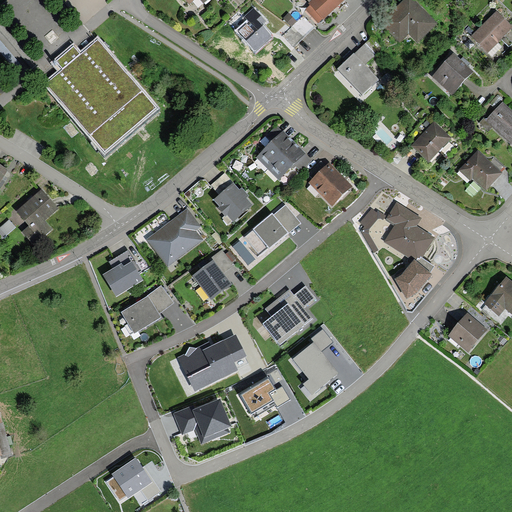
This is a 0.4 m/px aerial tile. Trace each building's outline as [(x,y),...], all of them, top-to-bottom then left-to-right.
[(308,0),(313,5),(307,10),(320,23),(344,0),(308,0)] [(415,42),(431,26),(407,1),(382,26),(398,42),(406,34),(415,42)] [(239,35),(255,53),(271,39),(261,28),(265,24),(254,12),(247,18),(252,23),(239,35)] [(496,15),(472,38),(487,53),(510,30),(496,15)] [(44,88),(103,157),(155,114),(96,43),(79,57),(73,50),(55,66),(61,72),(44,88)] [(449,57),(431,76),(449,94),(467,75),(449,57)] [(338,71),(360,95),(374,82),(352,58),(338,71)] [(511,116),(502,107),(488,123),(511,144),(511,116)] [(446,139),(432,126),(412,148),(426,161),(446,139)] [(281,138),(260,158),(279,178),(300,158),(281,138)] [(484,191),(498,175),(476,155),(462,171),(484,191)] [(349,189),(320,163),(308,177),(313,181),(309,185),(333,207),(349,189)] [(223,198),(215,206),(234,226),(251,209),(222,179),(213,188),(223,198)] [(58,213),(42,194),(18,215),(30,229),(23,235),(33,247),(46,235),(40,228),(58,213)] [(299,226),(285,208),(254,234),(268,252),(299,226)] [(398,284),(416,296),(433,270),(419,260),(431,241),(414,229),(418,223),(396,208),(388,220),(397,226),(384,246),(411,264),(398,284)] [(382,220),(371,212),(360,224),(363,228),(360,231),(373,254),(379,251),(370,235),(382,220)] [(187,214),(149,242),(168,267),(200,242),(192,233),(198,228),(187,214)] [(14,229),(8,222),(0,228),(0,240),(0,241),(14,229)] [(127,252),(108,264),(114,275),(105,281),(116,300),(140,286),(130,269),(135,266),(127,252)] [(212,264),(195,277),(213,300),(230,287),(221,275),(232,266),(222,254),(211,262),(212,264)] [(511,281),(506,276),(484,303),(499,316),(505,309),(511,314),(511,281)] [(314,299),(305,288),(294,297),(290,292),(267,310),(273,318),(264,325),(280,344),(311,319),(303,308),(314,299)] [(149,301),(123,316),(135,335),(160,319),(158,316),(173,305),(161,289),(148,298),(149,301)] [(462,321),(448,337),(466,352),(479,336),(462,321)] [(186,362),(196,385),(246,363),(235,340),(186,362)] [(339,373),(313,342),(293,359),(310,379),(303,384),(312,395),(339,373)] [(275,389),(269,378),(240,395),(251,413),(273,400),(269,393),(275,389)] [(230,427),(220,403),(195,413),(206,437),(230,427)] [(151,482),(136,460),(113,475),(115,477),(107,482),(120,500),(126,495),(128,498),(151,482)] [(86,511),(77,496),(52,511),(86,511)]
